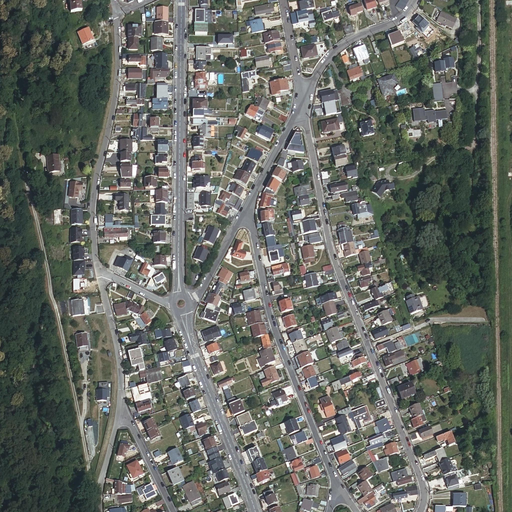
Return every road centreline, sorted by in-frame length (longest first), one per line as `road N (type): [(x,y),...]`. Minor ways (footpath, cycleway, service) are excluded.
road 1 (residential): [(419,511),(421,481),(328,246),(301,99)]
road 2 (tertiary): [(181,0),(177,294)]
road 3 (residential): [(246,208),(272,323),(335,482)]
road 4 (residential): [(98,271),(92,214),(116,75),(114,14)]
road 5 (track): [(476,0),(469,215),(475,240)]
road 6 (tertiary): [(183,312),(254,511)]
road 7 (residential): [(301,99),(341,45),(392,24),(414,0)]
road 8 (residential): [(121,399),(98,271)]
road 9 (residential): [(121,399),(172,511)]
road 10 (residential): [(246,208),(301,99)]
